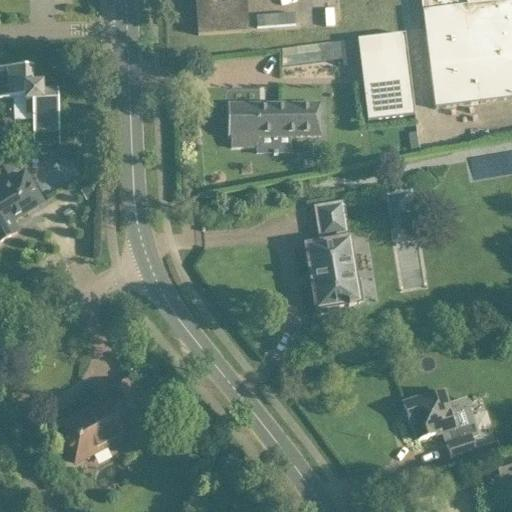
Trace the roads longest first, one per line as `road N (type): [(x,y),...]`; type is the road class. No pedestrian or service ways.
road 1 (tertiary): [(317,511),(287,454),(165,297),(140,248)]
road 2 (tertiary): [(140,248),(129,14)]
road 3 (residential): [(0,329),(140,248)]
road 4 (residential): [(0,25),(129,14)]
